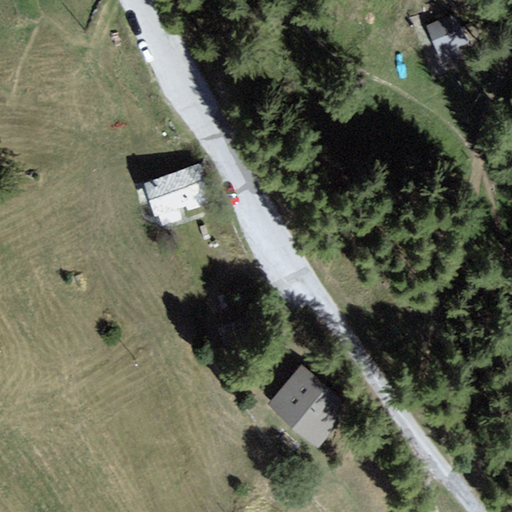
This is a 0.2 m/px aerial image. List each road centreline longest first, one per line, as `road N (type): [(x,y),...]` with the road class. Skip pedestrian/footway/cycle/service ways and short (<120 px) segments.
road 1 (unclassified): [(141,0),(314,290),(473,511)]
road 2 (track): [(511,186),(491,189),(431,320),(419,440),(436,511)]
